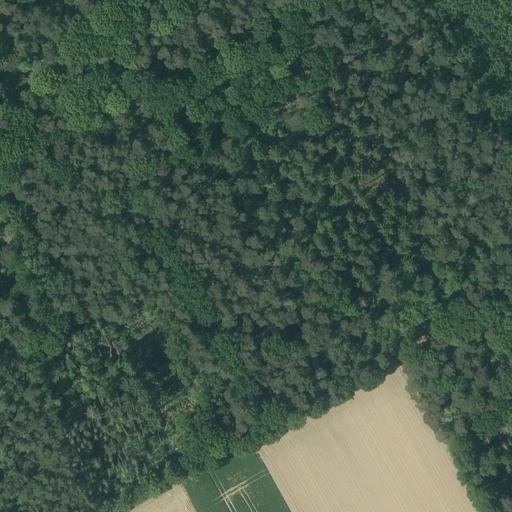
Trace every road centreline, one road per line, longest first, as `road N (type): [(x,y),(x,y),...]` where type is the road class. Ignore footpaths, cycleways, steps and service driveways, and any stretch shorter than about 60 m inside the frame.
road 1 (track): [(119,511),(511,287)]
road 2 (track): [(0,163),(290,0)]
road 3 (track): [(0,98),(100,0)]
